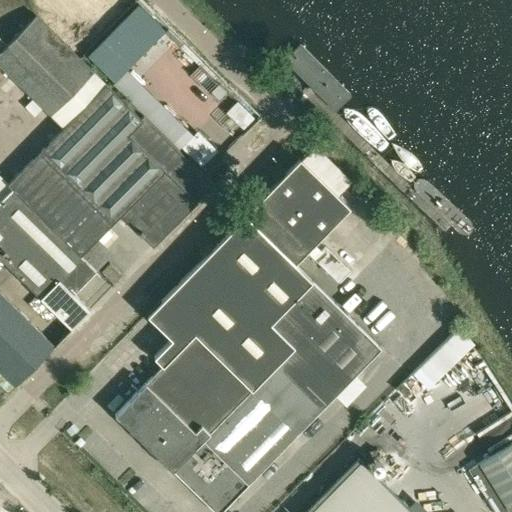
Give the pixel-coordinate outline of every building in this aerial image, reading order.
[(138,4),(88,55),(114,80),(164,29),(138,3),(138,4)] [(7,44),(0,51),(0,64),(32,97),(41,107),(49,115),(92,72),(35,16),(7,44)] [(283,68),(334,118),(350,103),(299,52),(283,68)] [(119,214),(151,246),(212,183),(142,116),(140,119),(104,84),(62,128),(23,166),(95,238),(119,214)] [(236,99),(228,93),(221,100),(228,107),(236,99)] [(197,134),(183,148),(200,165),(214,151),(197,134)] [(348,207),(300,160),(300,159),(244,216),(293,264),(348,207)] [(72,291),(94,269),(96,270),(111,255),(95,238),(23,166),(7,181),(0,174),(0,259),(71,328),(76,322),(90,308),(72,291)] [(244,216),(160,302),(184,326),(153,358),(161,367),(113,416),(211,511),(220,511),(380,349),(334,304),(293,264),(244,216)] [(325,246),(321,250),(314,258),(338,282),(350,270),(325,246)] [(108,263),(99,272),(111,284),(120,275),(108,263)] [(0,369),(15,383),(15,384),(28,371),(39,359),(53,345),(0,292),(0,369)] [(495,511),(505,511),(511,508),(511,442),(469,470),(495,511)] [(415,511),(359,457),(304,511),(415,511)]
